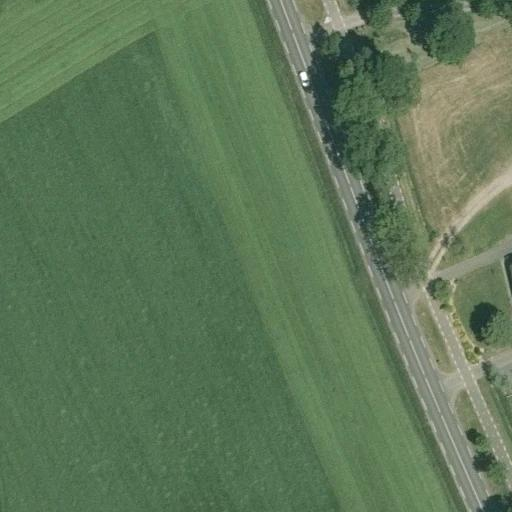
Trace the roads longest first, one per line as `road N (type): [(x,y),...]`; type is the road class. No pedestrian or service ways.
road 1 (primary): [(482,511),(279,0)]
road 2 (track): [(295,42),(364,17),(511,3)]
